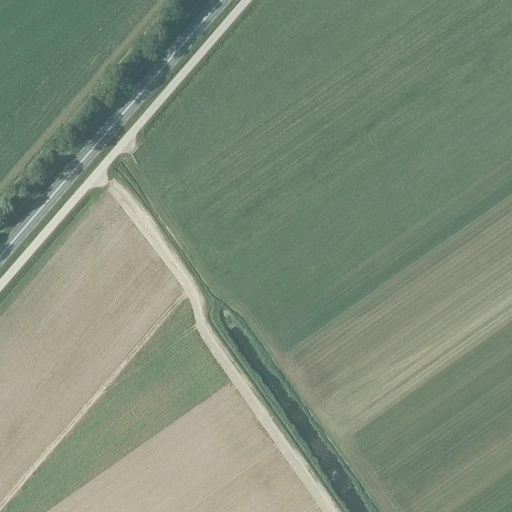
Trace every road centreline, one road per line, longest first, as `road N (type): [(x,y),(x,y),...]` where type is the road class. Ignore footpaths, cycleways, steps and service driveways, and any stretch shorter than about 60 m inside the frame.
road 1 (unclassified): [(0,286),(246,0)]
road 2 (primary): [(0,256),(221,0)]
